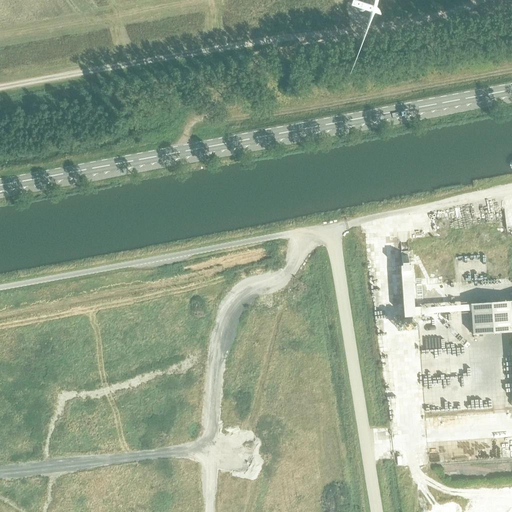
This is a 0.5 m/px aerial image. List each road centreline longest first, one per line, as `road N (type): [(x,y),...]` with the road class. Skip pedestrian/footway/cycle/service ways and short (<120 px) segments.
road 1 (unclassified): [(376,511),(332,239),(324,231),(0,287)]
road 2 (track): [(485,0),(395,24),(0,91)]
road 3 (unclassified): [(511,68),(190,121),(185,150)]
road 4 (tertiary): [(511,90),(185,150)]
road 5 (tertiary): [(185,150),(0,185)]
